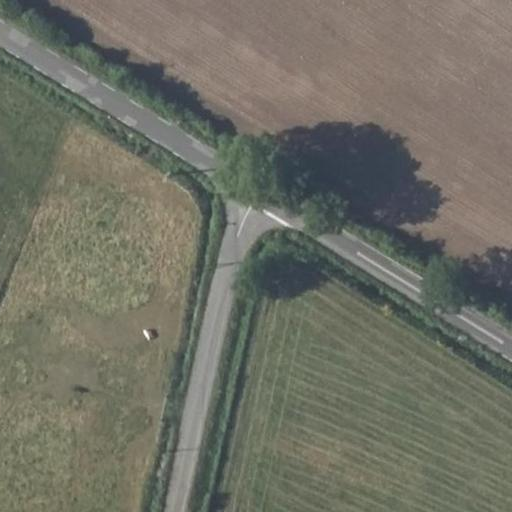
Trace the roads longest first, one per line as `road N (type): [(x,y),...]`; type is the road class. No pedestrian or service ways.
road 1 (unclassified): [(173,511),(249,187)]
road 2 (tertiary): [(511,348),(249,187)]
road 3 (tertiary): [(249,187),(0,31)]
